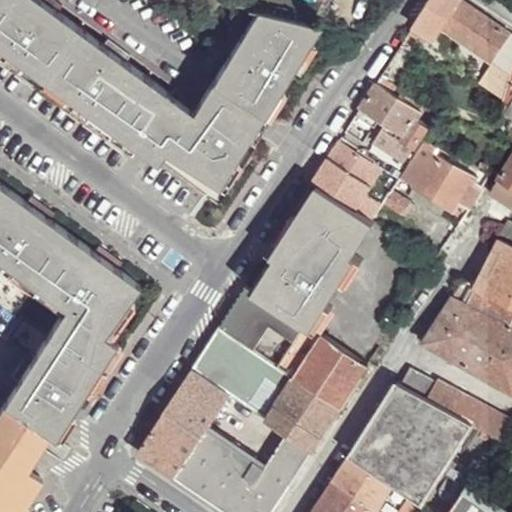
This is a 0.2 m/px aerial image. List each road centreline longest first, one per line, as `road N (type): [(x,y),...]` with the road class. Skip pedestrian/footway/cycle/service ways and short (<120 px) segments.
road 1 (residential): [(481,225),(292,511)]
road 2 (residential): [(219,276),(409,0)]
road 3 (residential): [(0,118),(219,276)]
road 4 (residential): [(219,276),(104,461)]
road 5 (unknown): [(104,461),(0,368)]
road 6 (unknown): [(402,347),(511,400)]
